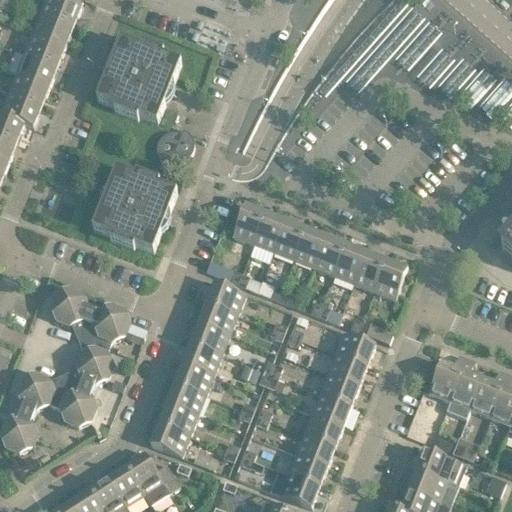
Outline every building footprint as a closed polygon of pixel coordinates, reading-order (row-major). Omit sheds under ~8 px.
[(46,0),(40,16),(73,29),(82,8),(61,0),(46,0)] [(236,180),(231,178),(230,179),(234,181),(238,181),(242,182),(249,180),(256,177),(261,173),(264,169),(269,160),(296,118),(313,93),(342,56),(367,27),(393,0),(390,0),(368,23),(332,64),(303,103),(278,141),(277,141),(274,148),(275,149),(266,163),(263,168),(259,173),(253,177),(247,179),(240,180),(236,180)] [(330,0),(328,0),(303,39),(280,78),(258,117),(241,153),(242,154),(258,122),(274,91),(295,54),(323,11),(330,0)] [(12,5),(1,1),(0,2),(0,9),(9,13),(12,5)] [(40,16),(32,36),(65,49),(73,29),(40,16)] [(32,36),(24,56),(57,69),(65,49),(32,36)] [(104,82),(96,102),(115,109),(113,113),(137,122),(138,119),(157,126),(165,106),(162,105),(170,83),(173,85),(181,65),(163,58),(164,54),(140,45),(139,48),(120,41),(112,61),(116,62),(107,84),(104,82)] [(24,56),(16,76),(49,89),(57,69),(24,56)] [(41,110),(49,89),(16,76),(8,96),(41,110)] [(24,127),(33,131),(41,110),(8,96),(0,115),(0,116),(24,126),(24,127)] [(0,139),(16,146),(24,127),(24,126),(0,116),(0,115),(0,139)] [(168,169),(170,164),(172,165),(174,165),(175,166),(179,165),(180,165),(182,165),(185,163),(186,162),(189,160),(190,159),(191,157),(192,156),(193,154),(193,153),(194,151),(194,149),(194,148),(194,146),(194,144),(193,143),(193,141),(192,139),(191,138),(190,137),(189,135),(187,133),(185,132),(182,131),(180,135),(178,134),(175,134),(172,134),(170,134),(167,135),(166,136),(164,137),(162,138),(161,140),(159,142),(158,144),(158,145),(157,147),(157,149),(156,150),(156,152),(156,154),(157,155),(157,157),(157,159),(159,162),(160,163),(161,164),(164,167),(166,168),(168,169)] [(0,162),(8,166),(16,146),(0,139),(0,162)] [(0,186),(8,166),(0,162),(0,186)] [(100,212),(92,231),(111,239),(109,242),(133,251),(134,248),(153,255),(161,236),(158,234),(166,213),(169,214),(177,194),(158,187),(160,184),(136,174),(135,178),(116,170),(108,190),(112,192),(103,213),(100,212)] [(233,239),(254,247),(266,216),(245,208),(233,239)] [(254,247),(274,255),(286,224),(266,216),(254,247)] [(274,255),(294,263),(306,232),(286,224),(274,255)] [(294,263),(314,271),(326,240),(306,232),(294,263)] [(326,240),(314,271),(334,279),(346,248),(326,240)] [(354,287),(366,256),(346,248),(334,279),(354,287)] [(354,287),(374,295),(387,264),(366,256),(354,287)] [(207,271),(205,275),(218,280),(222,269),(210,264),(207,271)] [(408,272),(387,264),(374,295),(395,303),(408,272)] [(238,288),(242,277),(234,274),(230,285),(238,288)] [(242,277),(238,288),(258,296),(262,285),(242,277)] [(206,306),(237,318),(246,297),(214,285),(206,306)] [(262,285),(258,296),(269,300),(273,289),(262,285)] [(125,339),(130,326),(124,313),(111,308),(98,313),(87,309),(82,296),(68,291),(56,296),(50,310),(56,322),(69,328),(71,327),(83,355),(81,356),(76,369),(77,371),(49,383),(48,381),(35,376),(22,382),(17,395),(23,408),(18,418),(5,424),(0,437),(6,450),(19,455),(32,450),(37,437),(31,424),(35,413),(48,407),(59,412),(65,424),(78,430),(91,424),(96,411),(90,398),(95,387),(108,381),(113,368),(107,355),(112,344),(125,339)] [(282,293),(276,291),(272,302),(278,304),(282,293)] [(291,296),(282,293),(278,304),(287,308),(291,296)] [(229,339),(237,318),(206,306),(198,326),(229,339)] [(318,319),(322,309),(315,306),(310,316),(318,319)] [(322,309),(318,319),(325,322),(329,312),(322,309)] [(305,329),(307,322),(301,319),(298,318),(296,325),(305,329)] [(358,335),(362,325),(355,322),(351,332),(358,335)] [(362,325),(358,335),(387,347),(391,336),(362,325)] [(190,346),(221,359),(229,339),(198,326),(190,346)] [(273,332),(284,337),(286,330),(275,326),(273,332)] [(284,337),(273,332),(270,340),(281,344),(284,337)] [(289,339),(300,343),(303,336),(292,332),(289,339)] [(336,357),(367,370),(375,348),(344,336),(336,357)] [(300,343),(289,339),(286,347),(297,351),(300,343)] [(214,379),(221,359),(190,346),(182,366),(214,379)] [(285,359),(294,363),(296,356),(288,353),(285,359)] [(359,390),(367,370),(336,357),(328,377),(359,390)] [(429,396),(450,405),(467,361),(459,358),(454,370),(441,365),(429,396)] [(450,405),(470,413),(482,381),(470,377),(475,364),(467,361),(450,405)] [(268,364),(264,375),(271,378),(275,367),(268,364)] [(174,387),(206,399),(214,379),(182,366),(174,387)] [(254,384),(259,372),(245,366),(240,378),(254,384)] [(271,378),(278,381),(283,370),(275,367),(271,378)] [(482,381),(470,413),(490,421),(507,377),(499,374),(494,386),(482,381)] [(260,386),(264,388),(267,389),(271,378),(264,375),(260,386)] [(328,377),(320,397),(351,410),(359,390),(328,377)] [(511,387),(511,378),(507,377),(490,421),(510,428),(511,423),(511,393),(510,392),(511,387)] [(267,389),(274,392),(278,381),(271,378),(267,389)] [(167,407),(198,419),(206,399),(174,387),(167,407)] [(320,397),(312,417),(343,430),(351,410),(320,397)] [(241,413),(252,417),(255,410),(244,405),(241,413)] [(159,427),(190,439),(198,419),(167,407),(159,427)] [(258,419),(269,424),(272,416),(261,411),(258,419)] [(252,417),(241,413),(238,420),(249,425),(252,417)] [(304,438),(335,450),(343,430),(312,417),(304,438)] [(269,424),(258,419),(255,427),(266,431),(269,424)] [(159,427),(150,448),(181,460),(190,439),(159,427)] [(296,458),(327,470),(335,450),(304,438),(296,458)] [(456,449),(452,457),(472,465),(478,452),(478,451),(458,443),(456,449)] [(452,457),(456,449),(446,445),(443,453),(452,457)] [(225,453),(236,457),(239,450),(228,446),(225,453)] [(467,469),(455,465),(422,451),(417,463),(419,464),(416,473),(454,488),(455,488),(459,476),(463,477),(467,469)] [(473,465),(480,468),(489,471),(492,472),(497,458),(479,451),(473,465)] [(242,460),(253,464),(256,457),(245,452),(242,460)] [(236,457),(225,453),(222,461),(233,465),(236,457)] [(126,470),(144,499),(151,509),(169,497),(180,490),(166,468),(155,475),(142,454),(132,461),(134,465),(126,470)] [(319,490),(327,470),(296,458),(288,478),(319,490)] [(253,464),(242,460),(239,467),(250,472),(253,464)] [(190,471),(178,466),(175,474),(187,479),(190,471)] [(108,482),(126,510),(144,499),(126,470),(108,482)] [(450,510),(458,490),(458,489),(455,488),(454,488),(416,473),(408,493),(450,510)] [(311,511),(319,490),(288,478),(280,499),(311,511)] [(506,486),(491,480),(485,495),(499,501),(506,486)] [(90,493),(101,511),(122,511),(126,510),(108,482),(90,493)] [(234,496),(237,489),(225,484),(222,492),(234,496)] [(101,511),(90,493),(71,505),(75,511),(101,511)] [(408,493),(400,511),(449,511),(450,510),(408,493)]
